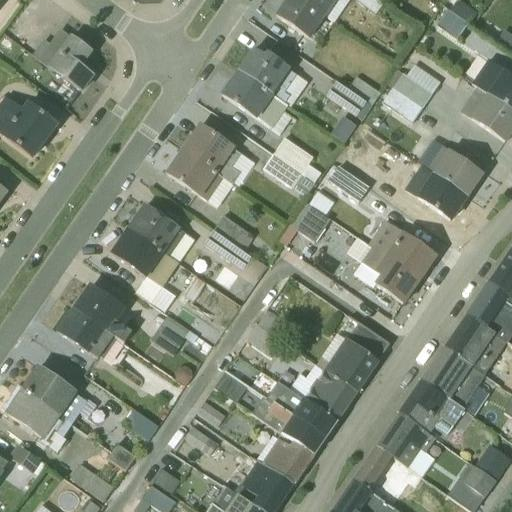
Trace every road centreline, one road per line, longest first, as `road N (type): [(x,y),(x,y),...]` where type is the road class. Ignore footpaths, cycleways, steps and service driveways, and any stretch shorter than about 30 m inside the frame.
road 1 (unclassified): [(118,511),(284,268),(405,354)]
road 2 (residential): [(0,349),(187,75)]
road 3 (residential): [(156,52),(0,280)]
road 4 (residential): [(405,354),(332,460),(310,511)]
road 5 (residential): [(511,216),(479,246),(405,354)]
